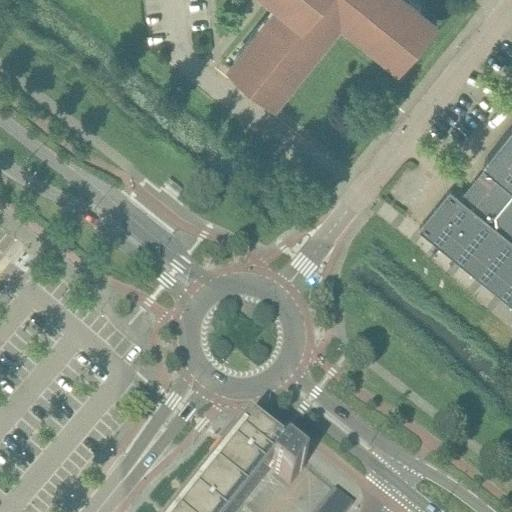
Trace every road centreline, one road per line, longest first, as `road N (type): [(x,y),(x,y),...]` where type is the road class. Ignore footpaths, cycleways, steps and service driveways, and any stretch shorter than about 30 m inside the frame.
road 1 (unclassified): [(511,3),(278,296)]
road 2 (tertiary): [(222,286),(179,263),(0,119)]
road 3 (tertiary): [(0,161),(78,208),(180,290),(193,313)]
road 4 (unclassified): [(194,358),(96,511)]
road 5 (unclassified): [(102,511),(206,386),(218,383)]
road 6 (tertiary): [(261,384),(284,389),(397,483)]
road 7 (tertiary): [(414,462),(308,385),(289,358)]
